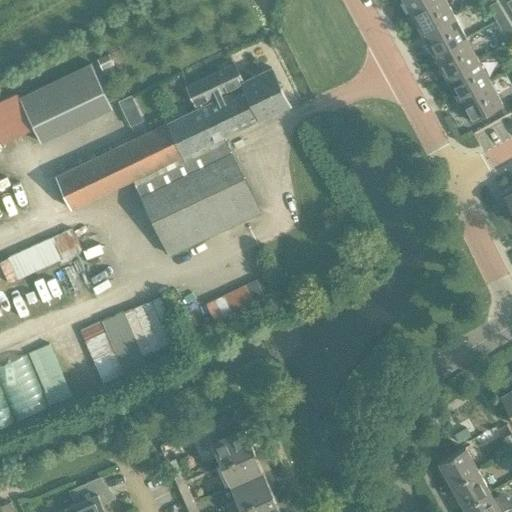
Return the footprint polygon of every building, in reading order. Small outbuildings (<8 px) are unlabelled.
[(403,0),(410,12),(431,0),(403,0)] [(422,34),(455,16),(445,0),(431,0),(410,12),(422,34)] [(495,20),(504,14),(496,1),(487,6),(495,20)] [(511,26),(504,14),(495,20),(505,35),(510,32),(511,35),(511,26)] [(433,55),(466,38),(455,16),(422,34),(433,55)] [(446,78),(479,60),(466,38),(433,55),(446,78)] [(457,99),(490,81),(479,60),(446,78),(457,99)] [(0,130),(28,118),(41,143),(112,109),(90,62),(18,97),(17,94),(0,101),(0,130)] [(290,105),(289,104),(272,66),(242,80),(234,63),(186,85),(195,104),(215,94),(217,99),(209,102),(225,136),(290,105)] [(470,121),(502,103),(490,81),(457,99),(470,121)] [(261,211),(225,136),(209,102),(55,176),(71,209),(133,179),(168,255),(261,211)] [(511,191),(504,196),(511,210),(501,217),(511,235),(511,191)] [(18,278),(82,250),(73,229),(9,257),(18,278)] [(267,274),(252,281),(222,294),(233,316),(255,306),(277,296),(267,274)] [(178,341),(160,297),(160,296),(124,311),(142,356),(178,341)] [(80,331),(103,383),(125,374),(102,321),(80,331)] [(28,353),(50,405),(70,397),(49,344),(28,353)] [(511,416),(511,388),(500,395),(511,416)] [(254,450),(247,436),(245,430),(253,426),(246,411),(196,434),(203,448),(211,444),(221,465),(254,450)] [(471,429),(475,436),(481,432),(477,425),(471,429)] [(465,428),(454,435),(459,443),(470,436),(465,428)] [(450,485),(478,470),(465,447),(438,462),(450,485)] [(230,486),(270,468),(266,460),(259,463),(254,450),(221,465),(230,486)] [(177,484),(185,481),(175,458),(167,462),(177,484)] [(240,508),(273,493),(266,479),(273,476),(270,468),(230,486),(235,498),(224,503),(228,511),(229,511),(239,508),(240,508)] [(462,506),(490,492),(478,470),(450,485),(462,506)] [(106,511),(102,503),(111,497),(100,475),(68,490),(74,503),(64,507),(66,511),(106,511)] [(186,506),(195,502),(185,481),(177,484),(186,506)] [(497,496),(494,498),(490,492),(462,506),(465,511),(504,511),(509,510),(508,509),(511,507),(507,499),(505,497),(503,495),(500,495),(497,496)] [(273,493),(240,508),(241,511),(286,511),(289,511),(284,499),(277,503),(273,493)] [(189,511),(199,511),(195,502),(186,506),(189,511)]
